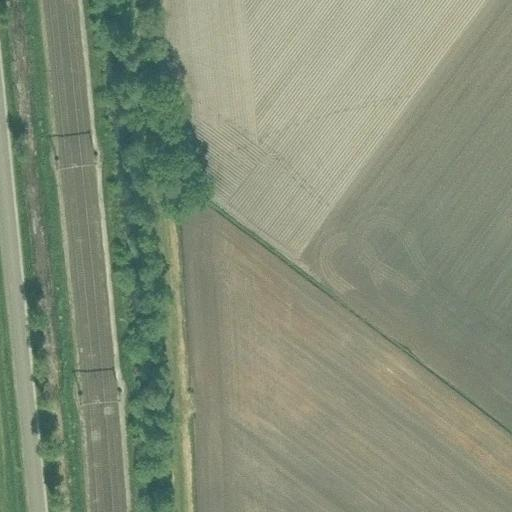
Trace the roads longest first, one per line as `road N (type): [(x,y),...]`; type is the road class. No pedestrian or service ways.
road 1 (track): [(175,511),(165,263),(136,0)]
road 2 (unclassified): [(36,511),(0,143)]
